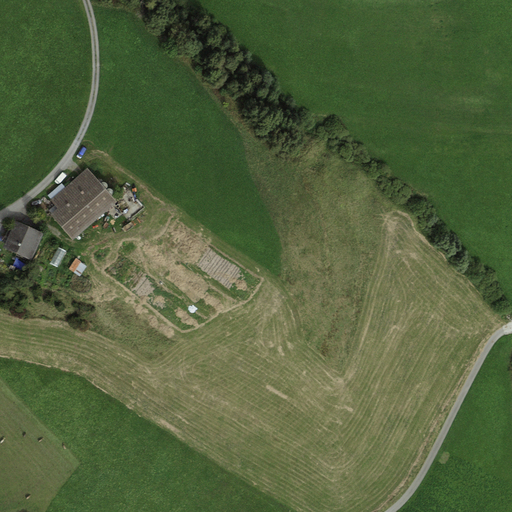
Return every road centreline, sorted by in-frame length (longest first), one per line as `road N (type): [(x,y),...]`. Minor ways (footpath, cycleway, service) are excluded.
road 1 (track): [(395,511),(426,475),(485,359),(511,328)]
road 2 (track): [(76,149),(101,71),(87,0)]
